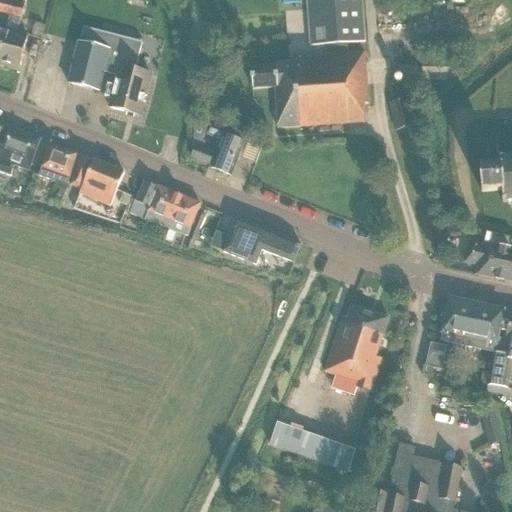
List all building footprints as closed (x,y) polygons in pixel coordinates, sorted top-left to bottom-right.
[(2,0),(0,0),(0,2),(0,14),(9,16),(12,2),(2,0)] [(306,0),(309,28),(326,27),(328,45),(328,46),(328,55),(348,54),(347,45),(363,44),(359,0),(306,0)] [(12,2),(9,16),(10,17),(6,31),(5,31),(0,51),(0,66),(19,72),(28,37),(16,34),(20,19),(22,19),(26,6),(12,2)] [(68,84),(99,92),(104,73),(117,77),(109,109),(140,116),(150,76),(135,72),(142,43),(83,28),(79,44),(78,43),(68,84)] [(276,67),(251,69),(252,90),(274,89),(277,129),(365,123),(363,104),(367,104),(364,53),(348,54),(328,55),(295,58),(296,62),(275,63),(276,67)] [(422,58),(422,80),(448,81),(447,59),(422,58)] [(409,83),(387,88),(390,104),(389,105),(396,132),(414,127),(408,100),(414,98),(409,83)] [(193,143),(192,147),(195,148),(196,148),(202,151),(204,146),(205,143),(202,142),(208,125),(194,120),(193,143)] [(212,124),(208,135),(222,141),(212,170),(230,177),(238,158),(254,164),(260,149),(243,143),(229,137),(232,131),(212,124)] [(14,167),(28,172),(40,141),(6,128),(0,144),(0,173),(10,177),(14,167)] [(40,177),(67,187),(77,155),(49,144),(40,177)] [(209,165),(213,155),(211,154),(212,150),(204,146),(202,151),(196,148),(195,148),(191,158),(209,165)] [(80,156),(70,186),(81,190),(93,161),(80,156)] [(511,157),(503,158),(503,157),(499,158),(499,162),(484,163),(484,170),(480,170),(481,193),(502,191),(502,199),(502,203),(506,203),(511,202),(511,157)] [(124,174),(93,161),(81,190),(79,194),(110,207),(124,174)] [(144,222),(151,225),(152,224),(186,238),(200,205),(158,188),(158,189),(144,183),(136,202),(135,201),(129,214),(144,221),(144,222)] [(57,196),(62,198),(66,187),(61,185),(57,196)] [(123,193),(119,203),(127,207),(131,197),(123,193)] [(269,234),(236,220),(223,253),(255,266),(261,251),(293,264),(300,246),(269,234)] [(476,276),(511,283),(511,238),(486,233),(483,246),(469,243),(465,264),(478,267),(476,276)] [(450,301),(442,342),(490,353),(491,353),(492,353),(502,355),(504,339),(496,337),(501,312),(450,301)] [(381,359),(376,358),(388,319),(351,307),(347,319),(342,318),(324,372),(357,383),(355,388),(370,393),(381,359)] [(487,386),(486,393),(501,395),(511,404),(511,401),(511,390),(507,389),(507,388),(511,361),(511,313),(508,313),(504,339),(502,355),(492,353),(487,385),(487,386)] [(444,346),(429,343),(424,367),(440,370),(444,346)] [(496,420),(483,423),(488,446),(501,443),(496,420)] [(270,448),(349,475),(357,452),(279,425),(270,448)] [(453,510),(462,469),(412,459),(414,449),(399,446),(388,495),(373,492),(368,511),(457,511),(453,510)] [(255,500),(252,511),(265,511),(262,502),(255,500)]
